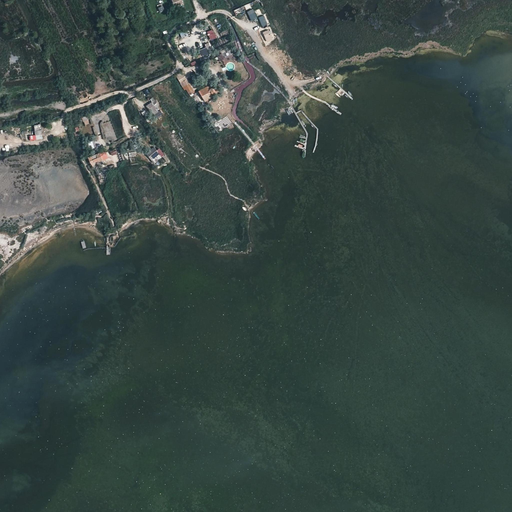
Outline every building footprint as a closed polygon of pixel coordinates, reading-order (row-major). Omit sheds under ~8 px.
[(251,20),(257,18),(253,9),(247,12),(251,20)] [(264,15),(258,18),(262,26),(268,24),(264,15)] [(207,32),(211,40),(217,38),(213,29),(207,32)] [(188,96),(195,93),(183,72),(177,76),(188,96)] [(197,89),(205,102),(213,97),(211,94),(214,92),(212,88),(209,90),(207,87),(203,89),(201,86),(197,89)] [(145,154),(151,159),(158,153),(161,156),(163,154),(158,149),(156,150),(153,147),(145,154)] [(91,156),(92,160),(95,158),(97,161),(101,158),(98,152),(91,156)] [(158,153),(151,159),(154,163),(161,156),(158,153)]
